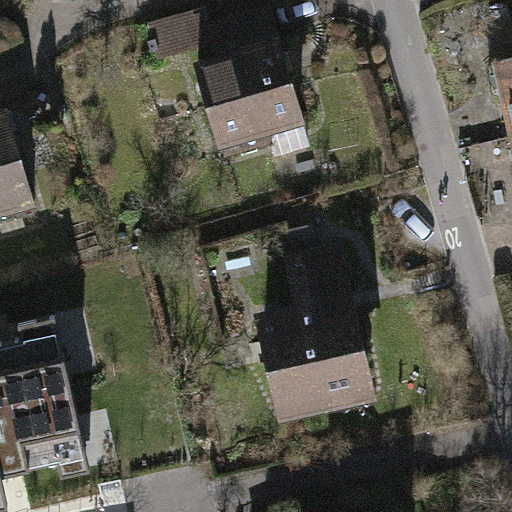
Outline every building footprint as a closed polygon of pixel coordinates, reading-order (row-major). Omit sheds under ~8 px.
[(217,55),(195,61),(226,159),(269,146),(267,138),(314,123),(275,3),(216,22),(208,24),(213,41),(217,55)] [(216,22),(211,4),(149,23),(160,57),(213,41),(208,24),(216,22)] [(511,52),(494,56),(511,131),(511,130),(511,52)] [(10,106),(0,108),(0,221),(42,209),(10,106)] [(298,300),(259,308),(284,422),(383,400),(348,242),(288,255),(298,300)] [(0,473),(87,454),(59,329),(0,342),(0,473)]
